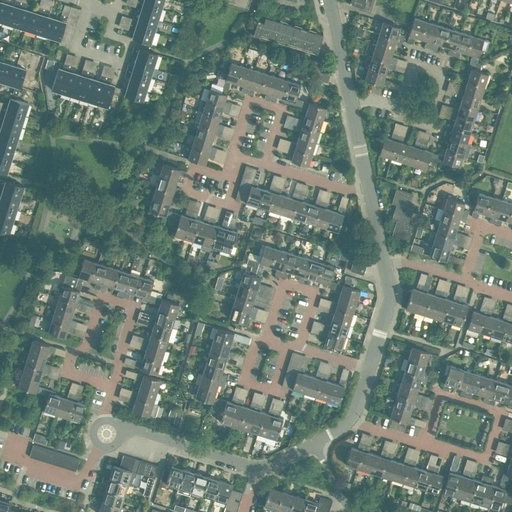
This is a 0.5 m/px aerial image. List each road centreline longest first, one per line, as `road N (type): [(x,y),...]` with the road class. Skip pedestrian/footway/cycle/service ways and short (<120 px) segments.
road 1 (residential): [(426,443),(441,394),(501,412),(486,461),(451,451)]
road 2 (residential): [(265,165),(281,109),(249,99),(232,155),(239,158)]
road 3 (residential): [(266,340),(284,282),(314,291),(298,347)]
road 4 (residential): [(118,361),(134,308),(101,297),(79,351)]
road 5 (residential): [(119,427),(257,467)]
road 6 (residential): [(286,347),(273,391),(243,383),(257,341),(266,340)]
road 7 (residential): [(398,106),(399,118),(423,126),(431,119),(443,81),(416,65)]
